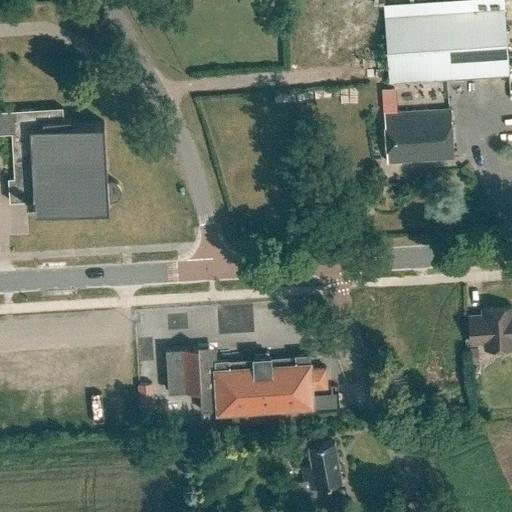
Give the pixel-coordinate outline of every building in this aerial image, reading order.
[(508,75),(504,9),(385,17),(389,83),(508,75)] [(63,107),(0,110),(0,132),(12,132),(14,178),(8,178),(9,202),(34,200),(34,212),(108,208),(108,200),(111,200),(114,200),(116,198),(118,196),(120,194),(120,191),(120,188),(119,185),(118,183),(115,181),(113,180),(110,179),(107,180),(104,122),(70,124),(70,118),(64,118),(63,107)] [(386,114),(389,162),(452,158),(449,110),(386,114)] [(511,305),(484,307),(485,314),(470,315),(471,342),(486,341),(487,348),(511,346),(511,305)] [(252,354),(252,358),(228,359),(227,357),(210,358),(209,348),(198,349),(198,344),(165,345),(167,389),(198,388),(199,408),(217,407),(217,408),(310,404),(309,387),(326,387),(325,367),(309,367),(308,353),(295,354),(295,356),(270,357),(270,354),(252,354)] [(471,363),(480,363),(479,348),(470,349),(471,363)] [(139,384),(141,408),(154,407),(152,383),(139,384)] [(334,442),(309,446),(312,464),(302,466),(304,479),(292,481),(295,504),(322,502),(319,485),(340,482),(334,442)]
